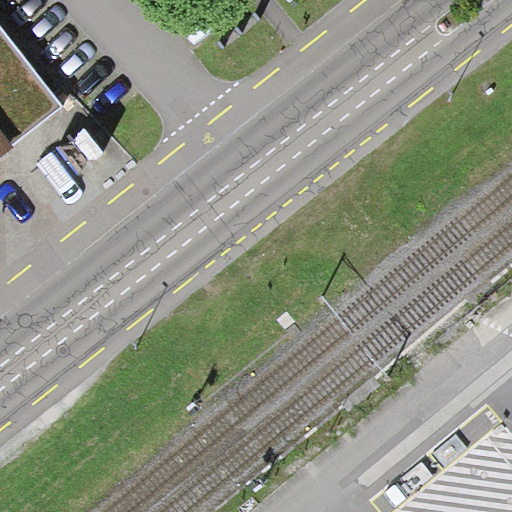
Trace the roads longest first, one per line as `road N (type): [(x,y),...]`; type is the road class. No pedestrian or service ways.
road 1 (primary): [(0,414),(511,8)]
road 2 (primary): [(431,0),(0,351)]
road 3 (unknown): [(273,193),(485,344)]
